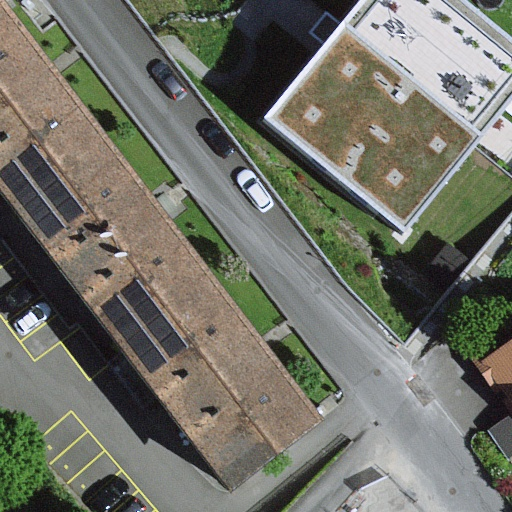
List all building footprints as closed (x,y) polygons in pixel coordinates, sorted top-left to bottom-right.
[(264,122),(399,230),(511,89),(511,51),(447,0),(362,0),(328,42),(264,122)] [(0,23),(0,211),(1,212),(92,142),(0,23)] [(206,287),(92,142),(1,212),(114,358),(206,287)] [(316,428),(206,287),(114,358),(226,499),(316,428)] [(504,329),(464,357),(491,395),(500,393),(511,410),(511,339),(511,340),(504,329)]
